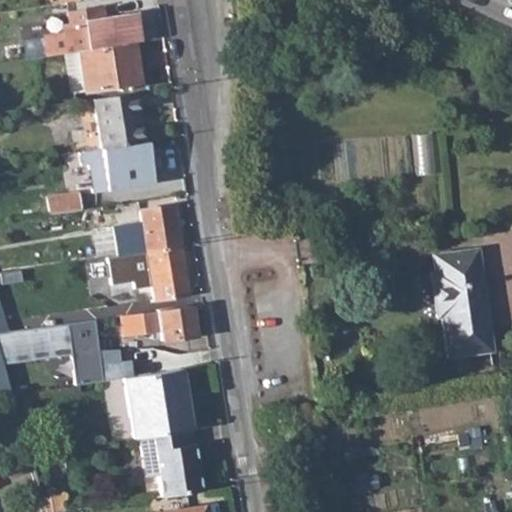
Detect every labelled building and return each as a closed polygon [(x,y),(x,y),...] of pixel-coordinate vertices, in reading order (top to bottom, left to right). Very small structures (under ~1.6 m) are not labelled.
[(64,52),(75,51),(108,45),(127,42),(126,34),(106,37),(102,6),(66,12),(68,24),(61,25),(63,33),(43,36),(46,55),(64,52)] [(108,45),(75,51),(82,91),(114,85),(115,90),(140,86),(132,41),(127,42),(108,45)] [(71,92),(82,91),(75,51),(64,52),(71,92)] [(91,99),(98,149),(140,142),(132,92),(91,99)] [(107,157),(112,188),(171,180),(166,149),(107,157)] [(45,197),(48,215),(80,210),(77,192),(45,197)] [(124,224),(129,253),(178,245),(172,205),(138,211),(140,221),(124,224)] [(148,276),(152,299),(186,294),(178,245),(129,253),(133,278),(148,276)] [(435,317),(440,316),(445,356),(491,350),(476,248),(431,254),(433,270),(427,271),(435,317)] [(158,331),(160,341),(194,336),(189,306),(119,317),(122,336),(158,331)] [(4,334),(0,334),(0,365),(69,355),(74,386),(123,378),(130,376),(128,359),(97,365),(91,321),(4,334)] [(123,378),(133,438),(138,437),(189,429),(180,368),(130,376),(123,378)] [(0,399),(8,396),(0,369),(0,399)] [(191,444),(189,429),(138,437),(141,457),(153,455),(156,475),(159,497),(203,489),(196,443),(191,444)] [(156,475),(153,455),(141,457),(144,477),(156,475)] [(47,498),(49,511),(63,511),(61,495),(47,498)]
